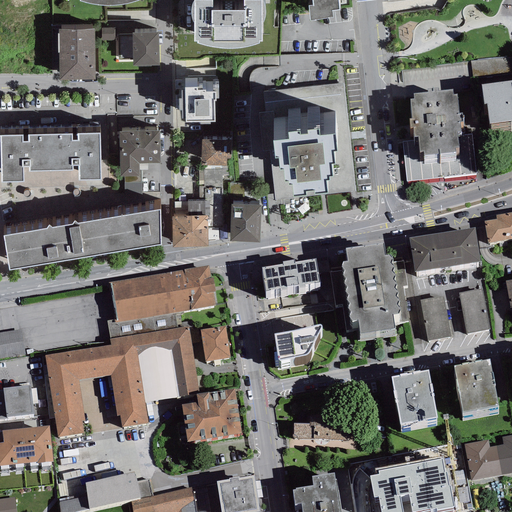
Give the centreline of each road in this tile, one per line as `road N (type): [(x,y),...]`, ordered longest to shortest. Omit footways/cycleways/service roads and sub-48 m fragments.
road 1 (residential): [(257,393),(511,347)]
road 2 (residential): [(363,0),(391,224)]
road 3 (residential): [(169,263),(163,83)]
road 4 (unknown): [(100,452),(128,453),(168,479),(268,464)]
road 5 (secondary): [(169,263),(0,293)]
road 6 (residential): [(163,83),(0,83)]
road 7 (secondary): [(391,224),(235,252)]
road 8 (tertiary): [(257,393),(235,252)]
road 9 (secondary): [(511,182),(391,224)]
road 10 (secondary): [(391,224),(430,224),(511,201)]
road 11 (tertiary): [(275,511),(257,393)]
